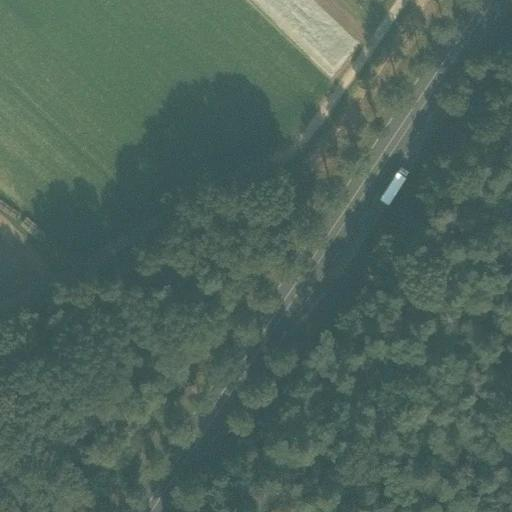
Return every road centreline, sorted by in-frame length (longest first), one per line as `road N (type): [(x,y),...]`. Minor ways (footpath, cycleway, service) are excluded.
road 1 (primary): [(146,511),(489,0)]
road 2 (track): [(0,301),(77,252),(268,165)]
road 3 (unclassified): [(268,165),(315,128),(401,0)]
